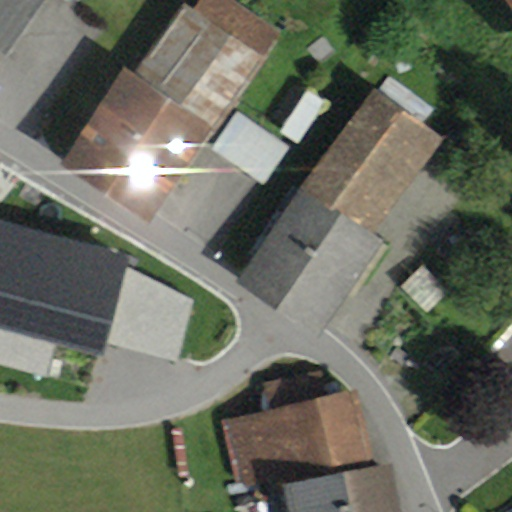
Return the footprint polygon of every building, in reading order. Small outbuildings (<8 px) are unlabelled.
[(45,0),(0,0),(0,52),(5,57),(45,0)] [(134,79),(125,73),(60,168),(148,227),(211,133),(216,137),(285,33),(236,0),(200,0),(194,10),(184,4),(134,79)] [(511,0),(501,0),(500,1),(511,17),(511,0)] [(326,103),(307,91),(280,133),(299,146),(326,103)] [(443,143),(375,95),(298,192),(242,283),(319,337),(385,244),(376,237),(443,143)] [(291,148),(239,113),(213,150),(265,185),(291,148)] [(127,255),(0,220),(0,366),(46,379),(55,342),(103,353),(106,342),(176,361),(192,298),(125,266),(127,255)] [(266,414),(228,422),(241,489),(279,482),(284,511),(399,511),(391,467),(374,471),(359,392),(326,398),(322,374),(260,387),(266,414)]
